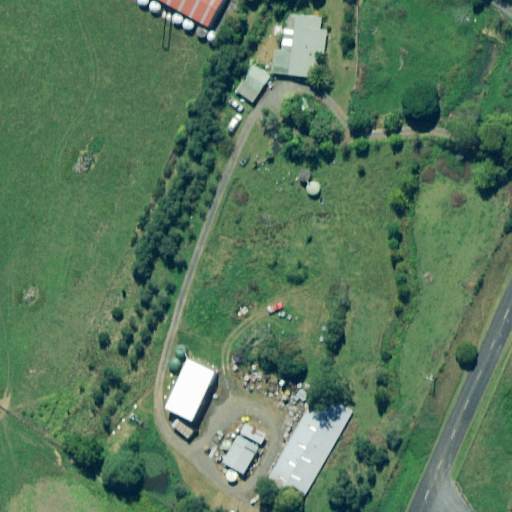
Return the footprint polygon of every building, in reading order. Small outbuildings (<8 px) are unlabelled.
[(227,0),(152,0),(213,29),(227,0)] [(321,17),(286,13),(278,73),(313,78),(321,17)] [(271,77),(253,66),(236,91),(254,103),(271,77)] [(214,373),(188,362),(167,406),(193,418),(214,373)] [(311,386),(297,383),(294,393),(309,397),(311,386)] [(307,502),(358,404),(318,384),(267,482),(307,502)] [(135,426),(127,420),(105,450),(114,456),(135,426)] [(261,447),(266,436),(246,425),(240,436),(225,464),(246,475),(261,447)]
